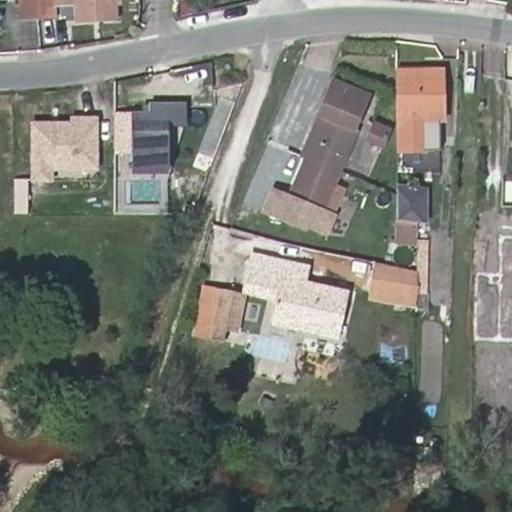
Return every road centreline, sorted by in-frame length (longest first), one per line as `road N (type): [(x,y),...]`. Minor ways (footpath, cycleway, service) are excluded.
road 1 (track): [(149,416),(285,27)]
road 2 (residential): [(511,34),(368,19),(285,27)]
road 3 (residential): [(158,54),(42,77),(0,76)]
road 4 (residential): [(285,27),(158,54)]
